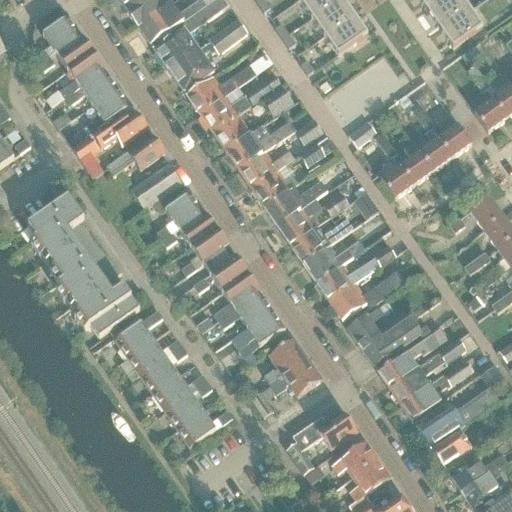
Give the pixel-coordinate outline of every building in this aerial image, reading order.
[(116,0),(136,28),(138,31),(171,7),(172,9),(172,8),(166,0),(116,0)] [(138,31),(150,48),(181,26),(182,27),(221,0),(202,0),(178,17),(172,8),(172,9),(171,7),(138,31)] [(185,31),(154,53),(169,74),(200,53),(189,37),(230,9),(223,0),(221,0),(182,27),(185,31)] [(312,22),(342,1),(341,0),(305,0),(299,4),(312,22)] [(416,0),(427,14),(447,0),(416,0)] [(470,11),(462,0),(447,0),(427,14),(440,32),(470,11)] [(325,40),(355,19),(342,1),(312,22),(325,40)] [(264,17),(271,12),(264,3),(257,7),(264,17)] [(440,32),(453,51),(483,30),(470,11),(440,32)] [(338,59),(368,38),(355,19),(325,40),(338,59)] [(45,53),(50,59),(55,55),(80,38),(68,20),(43,38),(51,49),(45,53)] [(239,23),(208,44),(218,57),(248,36),(239,23)] [(276,34),(282,43),(289,39),(283,29),(276,34)] [(94,55),(81,37),(80,38),(55,55),(68,74),(94,55)] [(296,48),(289,39),(282,43),(289,53),(296,48)] [(39,66),(50,59),(45,53),(35,61),(39,66)] [(169,74),(184,95),(215,74),(200,53),(169,74)] [(75,85),(70,89),(75,96),(80,92),(106,74),(94,55),(68,74),(75,85)] [(39,66),(45,74),(55,67),(50,59),(39,66)] [(309,66),(302,71),(308,80),(315,75),(309,66)] [(186,98),(200,118),(226,99),(254,80),(247,70),(219,89),(213,80),(186,98)] [(482,95),(490,90),(475,70),(468,75),(482,95)] [(80,92),(75,96),(80,103),(85,99),(93,109),(118,92),(106,74),(80,92)] [(264,103),(281,90),(273,78),(269,80),(244,97),(249,104),(252,108),(253,110),(262,104),(263,103),(264,103)] [(493,103),(507,122),(511,118),(511,88),(505,79),(486,93),(493,103)] [(65,103),(75,96),(70,89),(60,96),(65,103)] [(262,104),(274,122),(294,108),(289,101),(282,91),(281,90),(264,103),(263,103),(262,104)] [(93,109),(105,127),(130,110),(118,92),(93,109)] [(65,103),(70,110),(80,103),(75,96),(65,103)] [(200,118),(212,136),(239,118),(252,109),(244,98),(231,107),(226,99),(200,118)] [(474,117),(488,136),(507,122),(493,103),(474,117)] [(433,134),(434,133),(419,113),(412,118),(425,137),(427,139),(433,134)] [(5,114),(0,117),(0,127),(0,128),(10,121),(5,114)] [(92,137),(101,151),(115,142),(122,151),(148,132),(136,115),(135,117),(127,123),(122,117),(92,137)] [(252,137),(239,118),(212,136),(225,155),(252,137)] [(304,150),(323,137),(314,123),(295,135),(304,150)] [(258,146),(252,137),(225,155),(238,174),(265,156),(296,134),(290,124),(258,146)] [(85,132),(90,139),(100,131),(95,125),(85,132)] [(369,125),(349,140),(358,152),(378,137),(369,125)] [(458,128),(439,142),(453,162),(472,148),(458,128)] [(427,139),(425,137),(412,146),(419,156),(433,175),(453,162),(439,142),(433,134),(427,139)] [(375,143),(389,163),(397,158),(382,137),(375,143)] [(134,165),(140,174),(165,156),(153,139),(129,157),(128,156),(107,172),(113,181),(134,165)] [(90,142),(74,153),(82,165),(98,153),(90,142)] [(0,144),(0,170),(14,161),(2,143),(0,144)] [(25,143),(15,150),(21,157),(30,150),(25,143)] [(419,156),(412,146),(403,153),(410,163),(400,170),(414,189),(433,175),(419,156)] [(308,171),(324,160),(316,150),(301,160),(308,171)] [(272,166),(265,156),(238,174),(251,193),(278,174),(295,162),(289,154),(272,166)] [(130,193),(144,213),(182,187),(168,167),(130,193)] [(400,170),(381,184),(395,203),(414,189),(400,170)] [(285,185),(278,174),(251,193),(264,211),(294,191),(300,187),(294,178),(285,185)] [(294,191),(264,211),(277,230),(303,212),(307,209),(330,193),(323,184),(300,199),(294,191)] [(166,231),(157,237),(166,251),(177,244),(172,236),(178,232),(203,214),(191,197),(165,214),(173,225),(165,230),(166,231)] [(349,210),(342,199),(324,211),(330,221),(331,222),(349,210)] [(59,287),(55,290),(85,333),(90,329),(99,341),(140,313),(124,290),(121,292),(114,282),(121,277),(69,201),(28,230),(36,241),(30,245),(59,287)] [(476,222),(484,234),(503,220),(489,201),(470,215),(476,222)] [(330,221),(324,211),(309,221),(303,212),(277,230),(281,235),(290,249),(291,248),(316,231),(330,221)] [(216,232),(204,214),(203,214),(178,232),(190,250),(216,232)] [(511,232),(503,220),(484,234),(498,253),(511,242),(511,232)] [(459,222),(449,229),(455,237),(465,230),(459,222)] [(323,240),(316,231),(291,248),(290,249),(303,268),(329,250),(353,233),(346,223),(323,240)] [(205,269),(204,268),(227,251),(228,253),(229,252),(228,251),(229,250),(216,232),(190,250),(204,270),(205,269)] [(303,268),(316,286),(342,268),(371,249),(362,238),(346,250),(348,252),(336,260),(329,250),(303,268)] [(511,242),(498,253),(511,272),(511,271),(511,242)] [(324,299),(329,305),(355,287),(371,276),(370,276),(380,269),(381,271),(396,260),(389,251),(349,278),(342,268),(316,286),(324,299)] [(465,271),(470,279),(490,264),(485,256),(465,271)] [(248,278),(236,260),(235,261),(234,259),(233,260),(234,261),(211,277),(210,276),(209,276),(222,296),(248,278)] [(181,273),(186,281),(196,274),(191,266),(181,273)] [(363,299),(355,287),(329,305),(342,324),(363,310),(367,315),(404,289),(396,276),(363,299)] [(230,307),(223,312),(227,319),(235,314),(261,296),(248,278),(222,296),(230,307)] [(193,290),(198,297),(208,291),(203,283),(193,290)] [(511,294),(492,309),(497,316),(511,305),(511,294)] [(240,321),(247,332),(273,314),(261,297),(261,296),(235,314),(227,319),(233,327),(240,321)] [(223,312),(213,319),(223,333),(233,327),(223,312)] [(378,312),(348,333),(374,369),(420,337),(408,319),(400,325),(393,316),(385,322),(378,312)] [(255,343),(248,348),(253,356),(260,350),(285,332),(273,314),(247,332),(255,343)] [(147,322),(151,330),(161,323),(156,316),(147,322)] [(147,322),(141,326),(115,344),(127,362),(154,344),(146,333),(151,330),(147,322)] [(440,332),(416,349),(421,357),(423,360),(448,343),(440,332)] [(439,357),(418,372),(389,392),(401,408),(429,388),(424,381),(427,379),(428,381),(434,377),(436,379),(449,370),(448,368),(467,354),(458,342),(438,356),(439,357)] [(274,373),(264,380),(270,389),(308,363),(294,343),(270,359),(278,372),(275,374),(274,373)] [(127,362),(140,380),(166,362),(171,358),(166,351),(161,355),(154,344),(127,362)] [(166,351),(171,358),(181,351),(177,344),(166,351)] [(511,346),(498,356),(506,368),(511,363),(511,346)] [(238,355),(243,362),(253,356),(248,348),(238,355)] [(378,375),(389,392),(418,372),(411,363),(421,357),(416,349),(406,355),(378,375)] [(171,358),(176,365),(186,359),(181,351),(171,358)] [(140,380),(152,398),(179,380),(171,369),(176,365),(171,358),(166,362),(140,380)] [(289,387),(292,392),(298,400),(321,384),(308,363),(270,389),(276,398),(287,391),(286,390),(289,387)] [(465,364),(429,388),(401,408),(412,425),(441,405),(436,398),(446,391),(448,393),(473,375),(465,364)] [(152,398),(165,416),(191,398),(196,394),(191,387),(186,391),(179,380),(152,398)] [(191,387),(196,394),(206,387),(202,380),(191,387)] [(196,394),(201,401),(211,394),(206,387),(196,394)] [(454,416),(447,407),(415,429),(428,447),(446,435),(449,440),(459,433),(498,406),(489,392),(454,416)] [(165,416),(177,434),(204,416),(196,404),(201,401),(196,394),(191,398),(165,416)] [(260,397),(251,403),(264,422),(273,415),(260,397)] [(204,416),(177,434),(190,452),(216,433),(221,430),(216,423),(211,426),(204,416)] [(227,416),(216,423),(221,430),(232,423),(227,416)] [(322,441),(330,453),(357,435),(344,417),(326,429),(326,428),(301,445),(306,452),(322,441)] [(459,433),(449,440),(431,452),(450,478),(475,460),(477,459),(459,433)] [(307,452),(306,452),(301,445),(300,445),(287,454),(304,479),(314,472),(303,455),(307,452)] [(339,479),(343,476),(347,473),(353,482),(377,465),(365,447),(332,469),(339,479)] [(450,478),(449,478),(461,496),(507,465),(502,458),(483,471),(475,460),(450,478)] [(389,482),(377,465),(353,482),(358,490),(350,495),(357,505),(389,482)] [(508,466),(507,465),(461,496),(472,511),(476,511),(500,496),(492,484),(501,478),(498,473),(508,466)] [(511,511),(511,507),(509,510),(502,499),(483,511),(511,511)] [(409,511),(402,501),(386,511),(376,511),(372,505),(361,511),(409,511)]
